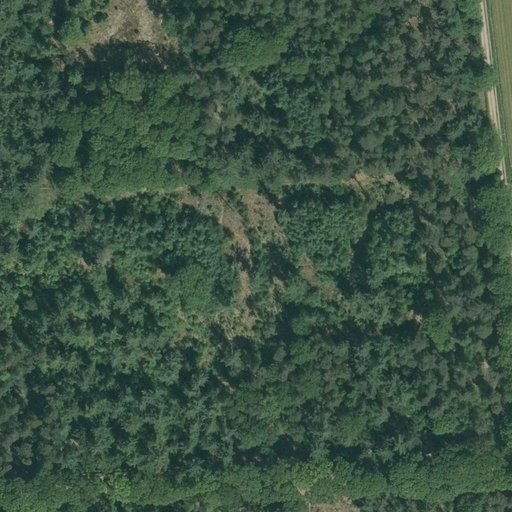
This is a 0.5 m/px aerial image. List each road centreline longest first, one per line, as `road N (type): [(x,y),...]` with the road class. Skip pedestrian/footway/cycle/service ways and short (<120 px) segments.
road 1 (track): [(209,178),(500,168)]
road 2 (track): [(511,269),(481,0)]
